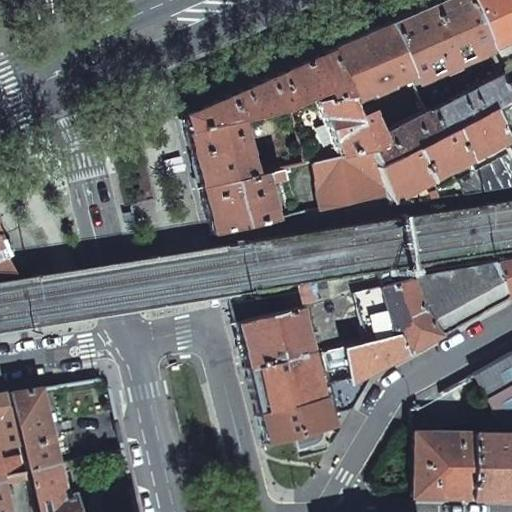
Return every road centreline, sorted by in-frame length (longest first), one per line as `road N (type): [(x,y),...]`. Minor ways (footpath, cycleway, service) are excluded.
road 1 (residential): [(72,66),(131,346)]
road 2 (residential): [(511,317),(390,390),(328,511)]
road 3 (residential): [(259,511),(209,329)]
road 4 (residential): [(131,346),(167,511)]
road 5 (secondary): [(72,66),(225,0)]
